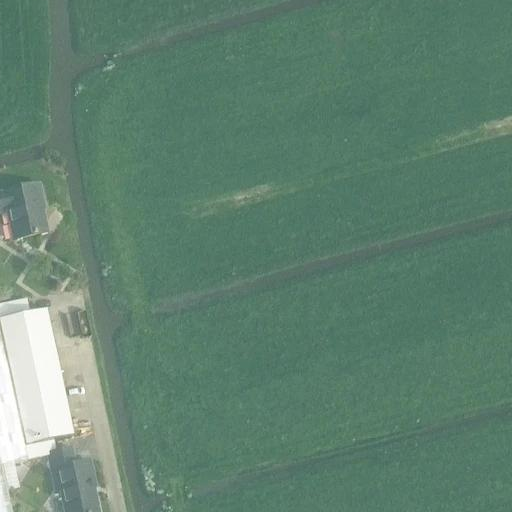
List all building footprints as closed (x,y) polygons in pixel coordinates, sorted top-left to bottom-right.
[(0,217),(7,216),(13,243),(47,236),(41,205),(43,205),(39,188),(0,196),(0,217)] [(7,294),(0,295),(0,303),(8,302),(7,294)] [(29,302),(0,308),(0,322),(31,316),(29,302)] [(0,322),(0,340),(24,449),(72,439),(45,312),(31,316),(0,322)] [(0,511),(11,511),(3,470),(28,465),(27,461),(24,449),(0,340),(0,511)] [(63,511),(97,511),(91,481),(93,481),(90,465),(74,468),(70,451),(47,457),(54,492),(59,491),(63,511)]
